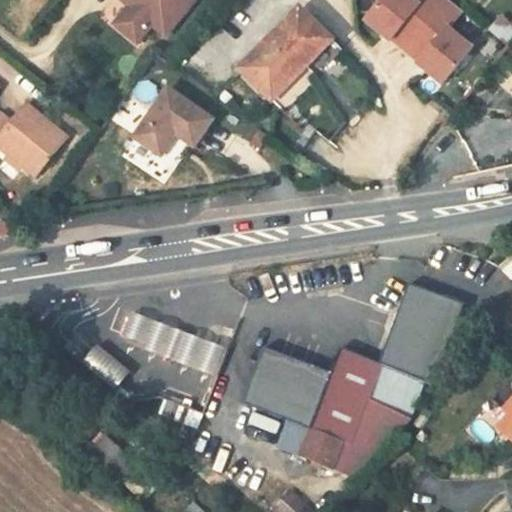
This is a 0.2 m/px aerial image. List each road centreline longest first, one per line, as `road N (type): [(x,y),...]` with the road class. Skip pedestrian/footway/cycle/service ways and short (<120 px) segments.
road 1 (primary): [(0,291),(511,209)]
road 2 (primary): [(511,188),(0,262)]
